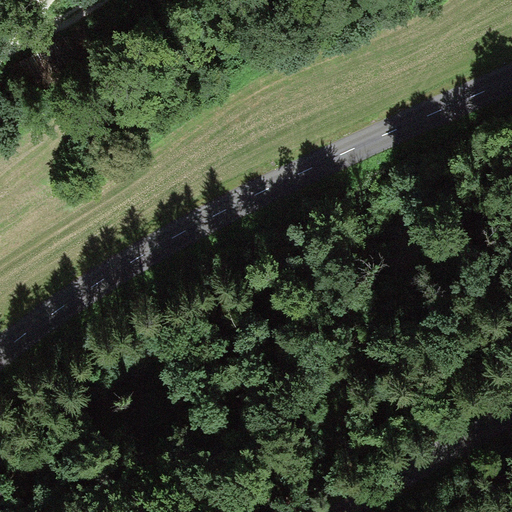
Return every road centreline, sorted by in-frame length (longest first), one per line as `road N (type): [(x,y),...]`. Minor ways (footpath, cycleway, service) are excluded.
road 1 (tertiary): [(0,351),(180,233),(511,80)]
road 2 (track): [(244,511),(511,329)]
road 3 (tertiary): [(337,511),(511,409)]
